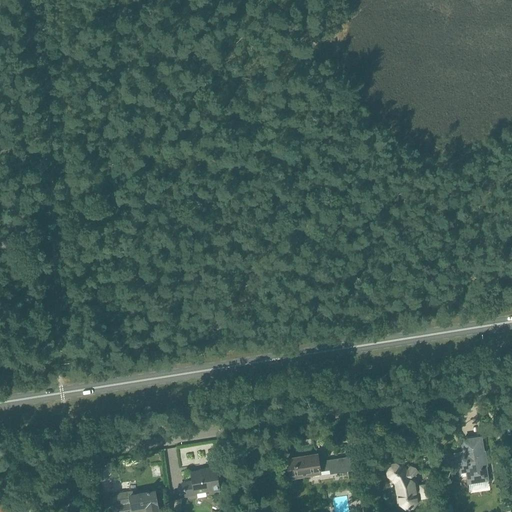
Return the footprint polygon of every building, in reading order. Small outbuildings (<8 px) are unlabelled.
[(454,453),(457,474),(466,473),(467,484),(488,481),(486,467),(484,451),(483,451),(481,437),(461,440),(463,452),(454,453)] [(319,462),(318,455),(286,460),(289,479),(321,474),(321,471),(330,470),(330,474),(351,471),(349,457),(319,462)] [(386,477),(395,484),(398,504),(405,509),(413,508),(418,501),(418,498),(421,498),(431,497),(429,483),(419,484),(419,486),(416,487),(415,481),(414,480),(417,476),(416,475),(418,472),(411,466),(407,471),(407,468),(397,461),(389,462),(385,468),(386,477)] [(191,472),(193,481),(183,483),(185,497),(197,495),(197,494),(212,491),(212,493),(220,492),(216,468),(200,471),(191,472)] [(148,492),(148,488),(103,496),(105,508),(112,507),(113,511),(159,511),(158,505),(155,490),(148,492)] [(181,511),(182,499),(171,501),(170,511),(181,511)]
